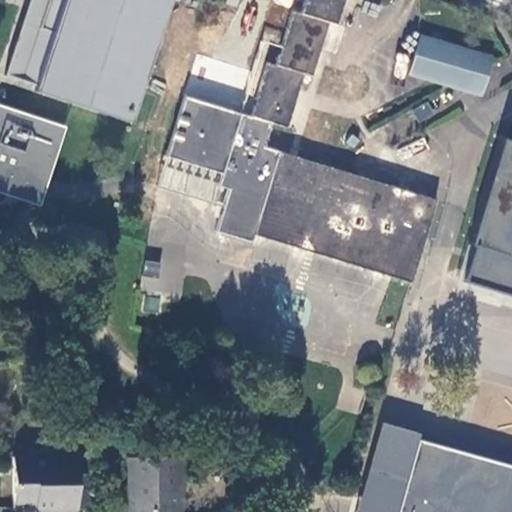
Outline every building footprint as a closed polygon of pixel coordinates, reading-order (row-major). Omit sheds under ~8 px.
[(30,0),(7,73),(37,82),(35,90),(131,121),(134,111),(169,0),(30,0)] [(319,49),(331,53),(341,25),(337,24),(344,0),(305,0),(301,14),(292,12),(282,47),(260,40),(239,110),(182,94),(170,135),(165,152),(222,171),(218,182),(228,185),(222,202),(214,230),(253,242),(256,234),(410,284),(437,200),(336,168),(264,145),(271,121),(287,127),(304,74),(310,76),(319,49)] [(341,25),(331,53),(336,55),(346,26),(341,25)] [(493,58),(422,38),(411,75),(482,95),(487,76),(493,58)] [(0,186),(24,195),(31,174),(43,178),(60,127),(65,128),(65,126),(28,113),(0,104),(0,186)] [(471,243),(476,245),(511,256),(511,141),(504,138),(471,243)] [(157,179),(222,202),(228,185),(218,182),(222,171),(165,152),(157,179)] [(185,201),(150,195),(138,291),(172,296),(185,201)] [(511,256),(476,245),(465,279),(511,294),(511,256)] [(511,390),(484,383),(475,415),(511,425),(511,390)] [(511,511),(511,461),(379,428),(357,511),(511,511)] [(78,511),(76,457),(15,459),(15,508),(50,508),(50,511),(78,511)] [(132,488),(132,511),(182,511),(182,458),(125,458),(126,487),(132,488)]
